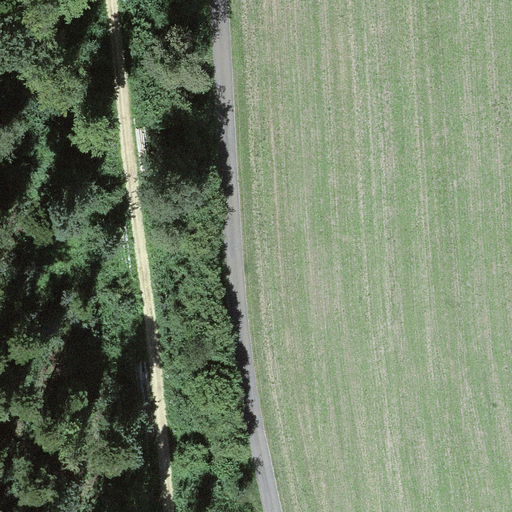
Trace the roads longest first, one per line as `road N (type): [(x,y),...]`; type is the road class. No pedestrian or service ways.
road 1 (track): [(168,511),(103,0)]
road 2 (unclassified): [(212,0),(240,383),(267,511)]
